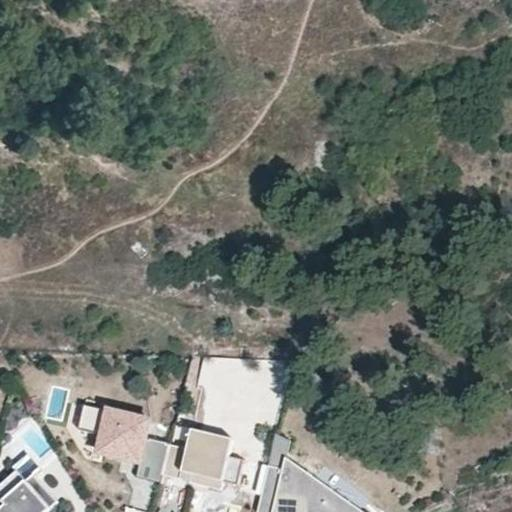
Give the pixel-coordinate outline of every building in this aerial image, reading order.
[(391,320),(361,320),(362,350),(393,347),(391,320)] [(81,400),(79,426),(97,428),(99,401),(81,400)] [(166,479),(173,446),(161,443),(164,424),(121,415),(110,468),(166,479)] [(231,459),(235,442),(193,431),(188,450),(173,446),(166,479),(182,481),(183,474),(193,476),(192,483),(191,485),(223,492),(225,483),(231,459)] [(370,511),(288,455),(285,466),(270,463),(259,511),(370,511)] [(240,487),(246,462),(231,459),(225,483),(240,487)] [(47,511),(60,501),(35,473),(27,480),(18,470),(0,486),(0,497),(7,505),(0,511),(47,511)] [(192,483),(193,476),(183,474),(182,481),(192,483)]
